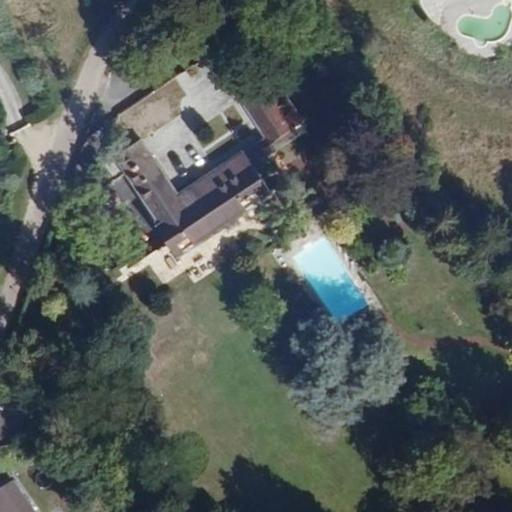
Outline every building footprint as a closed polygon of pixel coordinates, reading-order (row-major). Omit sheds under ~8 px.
[(242,52),(231,35),(208,50),(219,67),(242,52)] [(185,69),(205,114),(218,108),(212,95),(224,90),(209,58),(185,69)] [(244,90),(281,147),(307,129),(270,73),(244,90)] [(253,165),(281,147),(244,90),(237,95),(265,137),(244,152),(253,165)] [(114,156),(124,171),(150,154),(140,139),(114,156)] [(272,194),(253,165),(244,152),(178,195),(150,154),(124,171),(159,224),(155,227),(176,258),(272,194)] [(30,511),(10,484),(0,491),(0,511),(30,511)]
